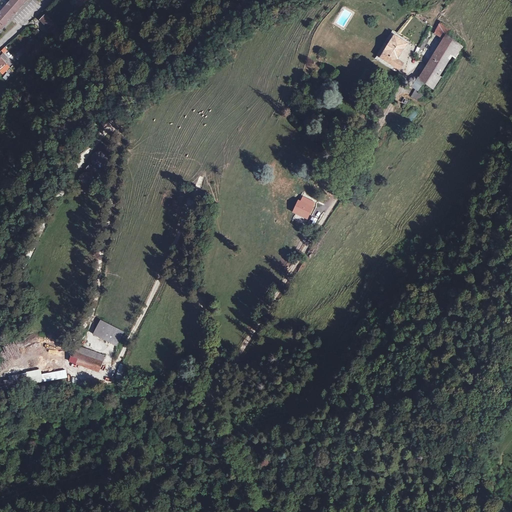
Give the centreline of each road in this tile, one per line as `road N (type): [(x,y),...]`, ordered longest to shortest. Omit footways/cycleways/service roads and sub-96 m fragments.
road 1 (track): [(183,216),(161,276),(104,376),(72,370),(65,359),(94,299),(117,126),(87,150),(0,293)]
road 2 (track): [(443,0),(419,60),(232,362)]
road 3 (track): [(511,135),(490,176),(475,276),(420,419),(489,511)]
road 4 (track): [(0,220),(65,136),(187,60),(217,24),(259,0)]
